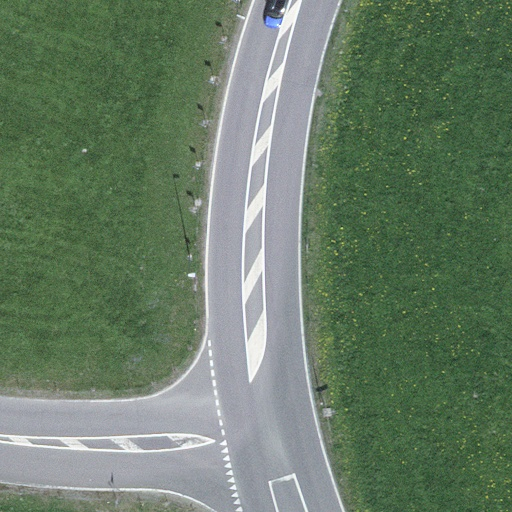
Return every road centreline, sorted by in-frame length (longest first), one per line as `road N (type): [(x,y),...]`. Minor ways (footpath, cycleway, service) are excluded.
road 1 (primary): [(266,436),(249,259),(261,147),(295,0)]
road 2 (secondary): [(0,438),(158,448),(266,436)]
